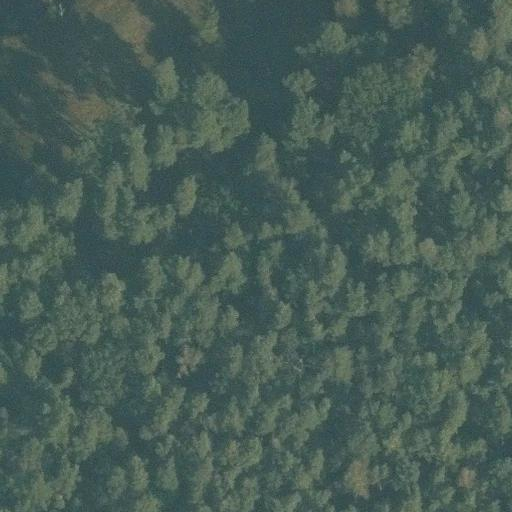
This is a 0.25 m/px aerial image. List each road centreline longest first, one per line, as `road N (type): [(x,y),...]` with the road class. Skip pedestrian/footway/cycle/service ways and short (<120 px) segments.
road 1 (track): [(76,322),(511,94)]
road 2 (track): [(0,227),(68,279),(76,322),(151,511)]
